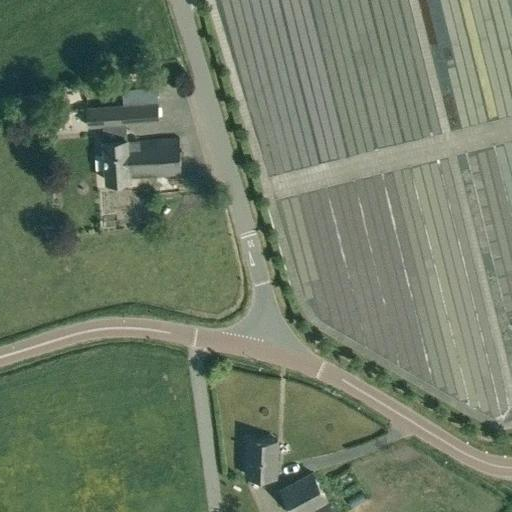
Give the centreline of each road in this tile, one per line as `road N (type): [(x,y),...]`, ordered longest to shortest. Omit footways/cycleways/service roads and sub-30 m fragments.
road 1 (unclassified): [(178,0),(266,299),(259,351)]
road 2 (unclassified): [(259,351),(311,365),(479,462),(511,469)]
road 3 (unclassified): [(0,357),(124,327),(259,351)]
